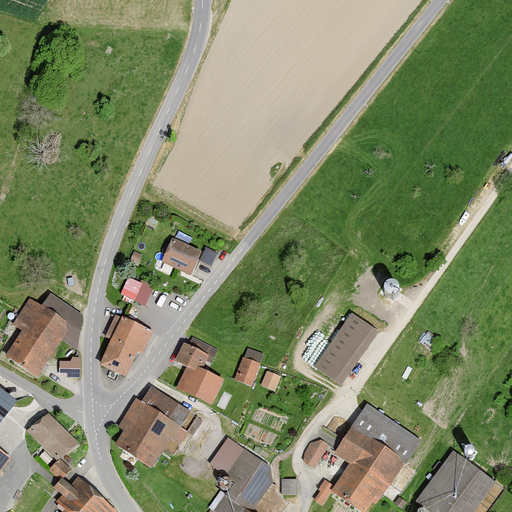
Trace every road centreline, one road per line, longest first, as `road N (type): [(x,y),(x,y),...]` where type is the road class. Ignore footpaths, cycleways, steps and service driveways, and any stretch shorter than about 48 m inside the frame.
road 1 (tertiary): [(439,0),(140,376),(92,412)]
road 2 (tertiary): [(92,412),(93,298),(118,217),(195,46),(201,0)]
road 3 (track): [(511,169),(417,303)]
